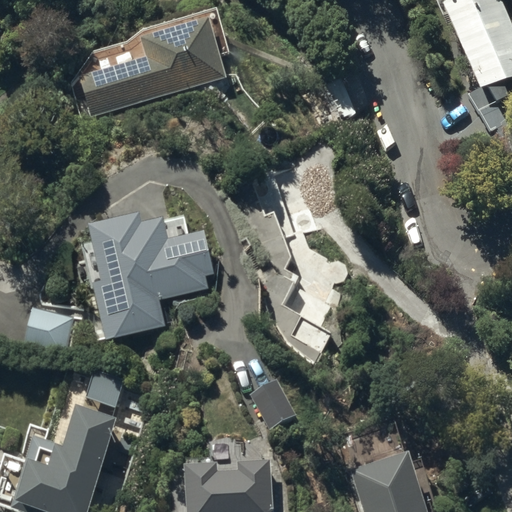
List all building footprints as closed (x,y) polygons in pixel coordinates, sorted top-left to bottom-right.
[(437,0),(443,14),(449,11),(483,87),(469,94),(490,132),(511,116),(511,22),(503,0),(437,0)] [(87,105),(95,130),(232,90),(225,67),(236,63),(222,15),(211,18),(211,17),(144,36),(145,39),(128,51),(98,60),(72,93),(76,108),(87,105)] [(355,112),(341,78),(315,89),(330,123),(355,112)] [(308,184),(299,164),(278,174),(280,187),(274,190),(268,207),(260,213),(268,232),(277,229),(293,271),(295,281),(290,289),(317,302),(311,314),(306,311),(299,325),(298,325),(287,348),(320,364),(333,336),(328,334),(339,311),(334,308),(344,286),(335,263),(332,261),(333,258),(314,248),(308,235),(314,232),(304,211),(314,207),(305,186),(308,184)] [(145,230),(91,243),(103,298),(96,300),(109,360),(171,346),(165,322),(215,310),(218,295),(208,251),(174,259),(169,236),(148,241),(145,230)] [(35,322),(25,361),(66,370),(75,332),(35,322)] [(23,511),(93,511),(120,435),(81,422),(68,460),(61,457),(54,478),(33,471),(20,511),(23,511)] [(348,442),(360,475),(350,478),(362,511),(431,511),(413,459),(404,462),(391,426),(348,442)] [(222,484),(190,485),(190,511),(276,511),(275,483),(241,485),(242,492),(222,493),(222,484)]
